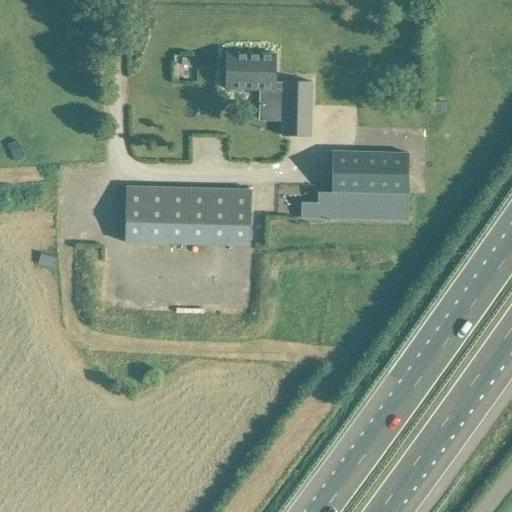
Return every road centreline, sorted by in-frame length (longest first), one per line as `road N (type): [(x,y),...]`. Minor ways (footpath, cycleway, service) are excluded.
road 1 (motorway): [(511,247),(321,511)]
road 2 (motorway): [(379,511),(511,326)]
